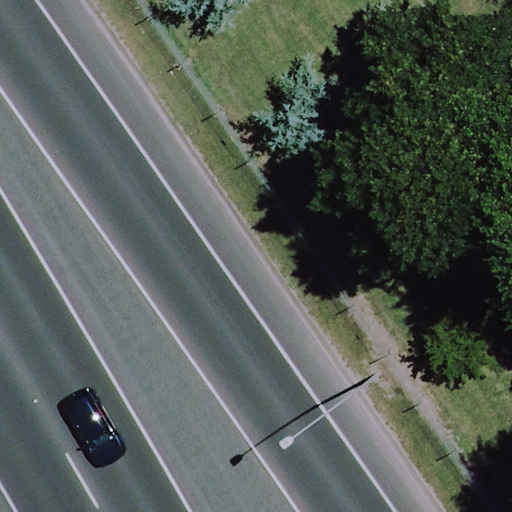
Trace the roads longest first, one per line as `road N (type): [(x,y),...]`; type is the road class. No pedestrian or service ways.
road 1 (secondary): [(0,57),(324,511)]
road 2 (secondary): [(145,511),(0,254)]
